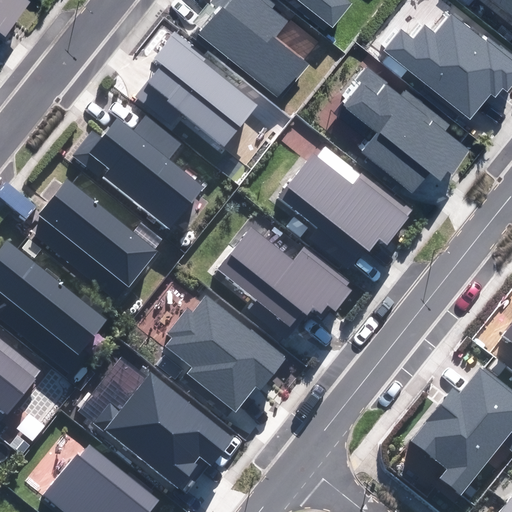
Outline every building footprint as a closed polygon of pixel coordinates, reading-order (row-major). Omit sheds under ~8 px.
[(0,0),(0,30),(24,0),(0,0)] [(274,4),(268,0),(212,0),(222,7),(200,34),(279,97),(305,65),(272,39),(287,21),(270,8),(274,4)] [(299,0),(333,26),(351,4),(346,0),(299,0)] [(511,0),(496,0),(511,12),(511,0)] [(402,31),(386,51),(470,118),(490,94),(493,96),(501,87),(506,91),(511,84),(511,55),(490,38),(486,43),(452,16),(437,35),(426,26),(415,41),(402,31)] [(207,58),(176,32),(154,59),(162,66),(137,97),(174,126),(184,114),(225,146),(257,106),(203,63),(207,58)] [(402,95),(367,68),(357,80),(362,84),(344,106),(378,133),(362,153),(412,192),(429,170),(444,182),(470,150),(445,130),(450,124),(407,89),(402,95)] [(135,132),(119,119),(102,140),(92,132),(76,153),(170,229),(204,187),(169,159),(180,145),(146,118),(135,132)] [(314,154),(278,199),(316,228),(326,216),(369,250),(379,237),(386,243),(413,210),(364,172),(353,185),(314,154)] [(157,251),(67,180),(39,215),(129,286),(157,251)] [(251,229),(219,269),(290,325),(302,310),(315,320),(327,305),(335,311),(352,291),(345,286),(349,281),(305,246),(292,261),(251,229)] [(107,319),(9,241),(0,251),(0,292),(78,354),(107,319)] [(172,337),(166,345),(194,367),(189,373),(236,410),(256,385),(260,388),(284,358),(205,296),(192,313),(188,309),(168,334),(172,337)] [(511,323),(501,336),(511,345),(511,323)] [(0,406),(7,412),(40,371),(0,339),(0,406)] [(456,391),(414,441),(448,469),(440,478),(459,494),(503,441),(511,448),(511,446),(511,390),(483,366),(459,394),(456,391)] [(109,402),(94,421),(178,488),(203,457),(212,464),(234,437),(152,373),(121,412),(109,402)] [(85,442),(43,494),(65,511),(150,511),(159,501),(85,442)] [(511,511),(511,496),(498,511),(511,511)]
